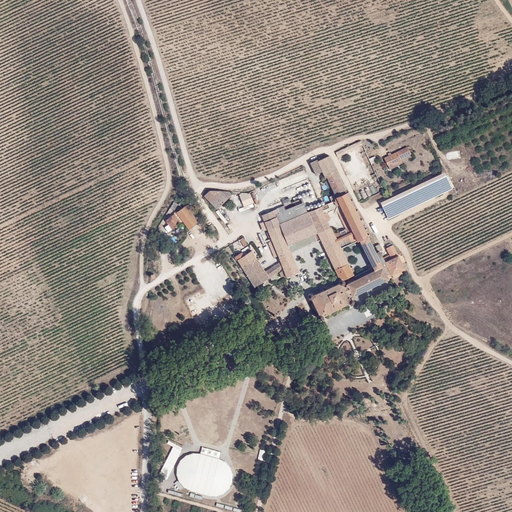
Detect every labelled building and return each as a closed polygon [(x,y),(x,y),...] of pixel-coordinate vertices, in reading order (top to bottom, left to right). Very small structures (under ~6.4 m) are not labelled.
[(379,192),(384,190),(361,140),(356,142),(358,146),(379,192)] [(338,156),(358,146),(356,142),(336,151),(338,156)] [(411,153),(408,147),(384,157),(387,164),(391,162),(391,163),(395,161),(396,162),(401,160),(400,158),(411,153)] [(375,269),(356,278),(348,293),(350,291),(352,296),(389,277),(388,274),(391,272),(392,274),(405,267),(402,262),(406,260),(403,254),(399,256),(393,244),(386,247),(390,254),(392,258),(387,260),(385,256),(383,257),(379,250),(383,248),(380,243),(376,245),(378,250),(376,251),(329,155),(317,160),(317,159),(309,162),(315,174),(322,170),(325,176),(327,177),(338,198),(324,204),(326,209),(340,204),(351,226),(334,232),(331,227),(330,227),(321,205),(307,211),(280,223),(273,209),(262,214),(264,221),(261,222),(262,225),(266,224),(268,228),(272,240),(268,242),(274,257),(278,255),(279,256),(291,251),(321,239),(335,268),(348,262),(341,247),(359,239),(375,269)] [(445,175),(431,181),(431,182),(438,179),(444,191),(437,194),(438,195),(451,188),(445,175)] [(444,191),(438,179),(431,182),(437,194),(444,191)] [(431,181),(390,201),(396,214),(397,214),(438,195),(437,194),(431,182),(431,181)] [(368,189),(360,191),(363,199),(370,197),(368,189)] [(232,193),(229,191),(209,190),(205,195),(217,208),(232,193)] [(251,193),(234,191),(235,197),(240,196),(243,205),(254,201),(251,193)] [(280,223),(307,211),(301,197),(290,202),(289,197),(283,200),(284,204),(273,209),(280,223)] [(177,204),(174,201),(167,210),(170,212),(172,209),(174,210),(177,204)] [(383,204),(390,217),(397,214),(396,214),(390,217),(384,204),(390,201),(383,204)] [(390,217),(396,214),(390,201),(384,204),(390,217)] [(198,217),(187,203),(177,212),(189,227),(196,221),(195,220),(198,217)] [(180,222),(174,214),(166,220),(169,224),(166,227),(169,231),(180,222)] [(299,270),(292,255),(281,260),(265,270),(251,250),(243,255),(241,252),(235,256),(255,286),(284,268),(287,276),(299,270)] [(292,255),(291,251),(279,256),(281,260),(292,255)] [(356,278),(348,262),(335,268),(340,279),(339,280),(339,282),(314,294),(312,292),(310,292),(308,293),(308,295),(310,298),(312,298),(319,313),(318,314),(317,316),(317,317),(319,319),(321,319),(323,317),(323,315),(349,302),(350,303),(353,303),(354,302),(354,300),(353,298),(352,297),(350,297),(348,293),(356,278)] [(183,448),(168,441),(167,445),(173,448),(161,472),(169,476),(183,448)] [(202,447),(200,453),(193,453),(185,455),(180,460),(177,467),(176,475),(178,481),(183,487),(190,491),(208,495),(215,496),(223,493),(229,489),(232,482),(232,474),(230,467),(225,462),(218,458),(220,452),(202,447)] [(183,487),(177,481),(174,483),(180,490),(183,487)]
